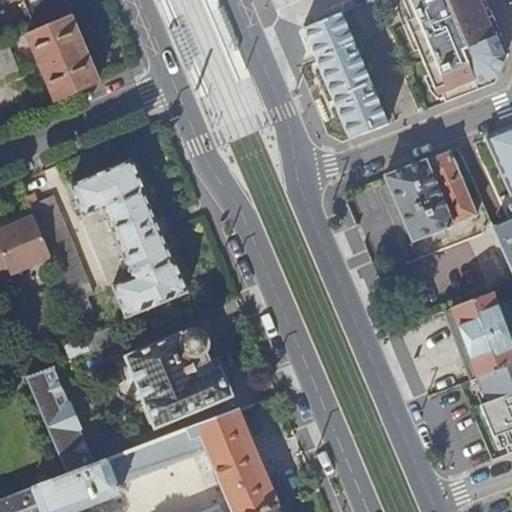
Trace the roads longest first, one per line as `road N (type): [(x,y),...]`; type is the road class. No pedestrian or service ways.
road 1 (primary): [(173,84),(208,166),(247,226),(368,511)]
road 2 (primary): [(434,505),(297,177)]
road 3 (residential): [(511,101),(297,177)]
road 4 (primary): [(297,177),(290,131),(236,0)]
road 5 (residential): [(0,157),(173,84)]
